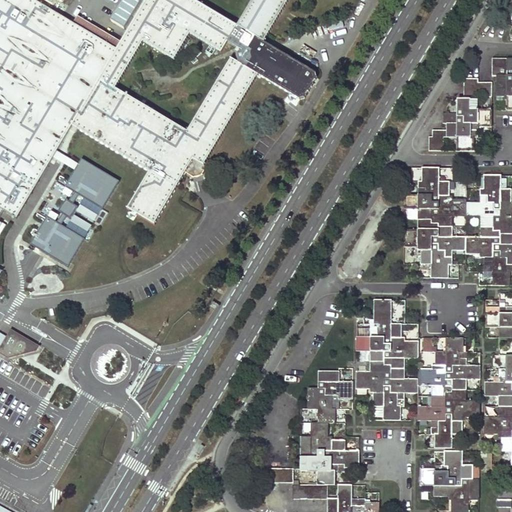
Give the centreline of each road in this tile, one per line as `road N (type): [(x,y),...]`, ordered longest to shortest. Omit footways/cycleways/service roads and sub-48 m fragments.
road 1 (secondary): [(421,0),(111,511)]
road 2 (secondary): [(142,511),(448,0)]
road 3 (residential): [(239,511),(223,486),(220,455),(318,281)]
road 4 (residential): [(318,281),(454,291),(454,314)]
road 5 (residential): [(318,281),(396,152)]
road 6 (residential): [(396,152),(460,47)]
